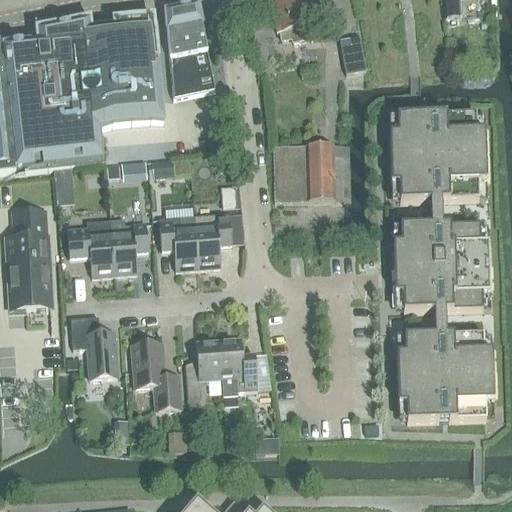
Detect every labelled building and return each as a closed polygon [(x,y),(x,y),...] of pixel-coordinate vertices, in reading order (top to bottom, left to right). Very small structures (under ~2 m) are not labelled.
[(273,20),(277,37),(280,36),(282,45),(292,43),(293,47),(311,43),(308,30),(316,29),(309,0),(282,0),(274,2),(278,19),(273,20)] [(442,0),(445,23),(460,22),(458,0),(442,0)] [(165,16),(173,104),(215,96),(197,10),(165,16)] [(2,48),(0,48),(0,179),(52,174),(84,170),(103,168),(101,142),(100,134),(163,129),(153,21),(149,22),(149,24),(143,25),(143,24),(140,24),(140,25),(126,27),(125,26),(122,26),(123,27),(117,28),(116,26),(113,26),(113,31),(91,34),(90,23),(35,34),(37,46),(2,50),(2,48)] [(366,76),(359,41),(339,44),(345,79),(366,76)] [(476,137),(476,119),(396,122),(397,139),(389,140),(390,190),(399,190),(399,208),(430,207),(431,231),(442,230),(441,206),(478,205),(478,188),(486,187),(484,137),(476,137)] [(214,126),(219,148),(226,147),(221,124),(214,126)] [(273,151),(274,207),(334,205),(333,149),(273,151)] [(8,266),(11,314),(51,312),(47,243),(46,243),(45,216),(13,218),(14,244),(15,266),(8,266)] [(229,219),(194,221),(198,274),(220,273),(219,254),(231,253),(229,219)] [(194,221),(158,224),(161,258),(173,257),(175,276),(198,274),(194,221)] [(124,224),(110,225),(114,281),(137,279),(135,260),(148,259),(145,229),(124,231),(124,224)] [(77,265),(90,264),(91,283),(114,281),(110,225),(86,227),(86,234),(75,234),(77,265)] [(400,232),(400,243),(400,249),(392,250),(394,301),(402,300),(403,318),(433,317),(445,316),(482,315),(481,298),(490,297),(488,246),(480,247),(479,229),(442,230),(431,231),(400,232)] [(483,357),(483,339),(445,340),(445,316),(433,317),(434,341),(404,342),(404,359),(396,360),(398,411),(406,410),(406,428),(485,425),(485,407),(493,407),(492,356),(483,357)] [(70,324),(72,355),(87,354),(89,385),(117,383),(114,339),(99,340),(98,322),(70,324)] [(218,345),(221,384),(222,402),(233,401),(237,397),(257,395),(255,365),(242,366),(241,343),(218,345)] [(221,384),(218,345),(195,346),(197,370),(184,371),(187,405),(200,404),(199,386),(221,384)] [(131,351),(134,394),(153,393),(154,417),(180,415),(178,383),(164,384),(162,349),(131,351)] [(77,364),(67,365),(67,375),(77,374),(77,364)] [(277,442),(264,443),(265,458),(279,458),(278,448),(278,442),(277,442)] [(186,447),(174,447),(174,458),(186,458),(186,447)]
